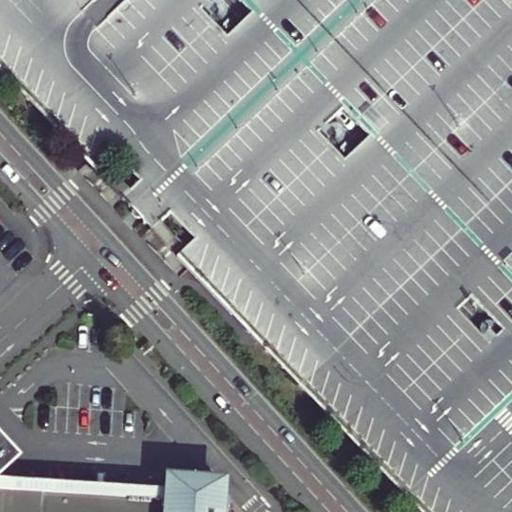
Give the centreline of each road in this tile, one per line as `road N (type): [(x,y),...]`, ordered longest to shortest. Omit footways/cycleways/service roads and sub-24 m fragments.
road 1 (tertiary): [(357,511),(0,122)]
road 2 (tertiary): [(88,261),(319,511)]
road 3 (tertiary): [(0,163),(88,261)]
road 4 (unclassified): [(0,343),(88,261)]
